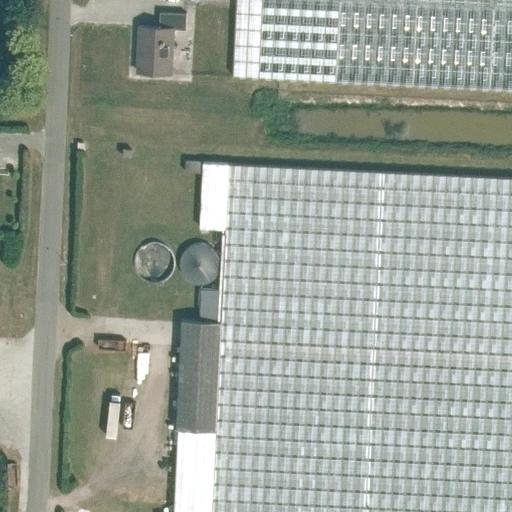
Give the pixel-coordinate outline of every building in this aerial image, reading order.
[(511,0),(236,0),(233,76),(511,89),(511,0)] [(186,29),(186,13),(160,12),(159,27),(139,26),(138,72),(172,73),(174,28),(186,29)] [(174,511),(511,511),(511,177),(203,162),(200,227),(225,228),(223,288),(202,287),(202,297),(201,320),(221,321),(215,430),(178,428),(174,511)] [(185,162),(185,172),(201,173),(201,162),(185,162)] [(221,321),(201,320),(183,319),(177,428),(178,428),(215,430),(221,321)]
